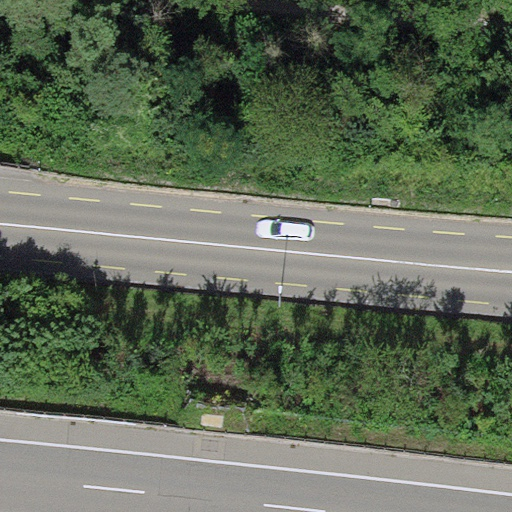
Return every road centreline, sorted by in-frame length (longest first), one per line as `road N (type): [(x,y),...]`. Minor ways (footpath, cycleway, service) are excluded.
road 1 (primary): [(0,222),(511,269)]
road 2 (motorway): [(345,511),(0,475)]
